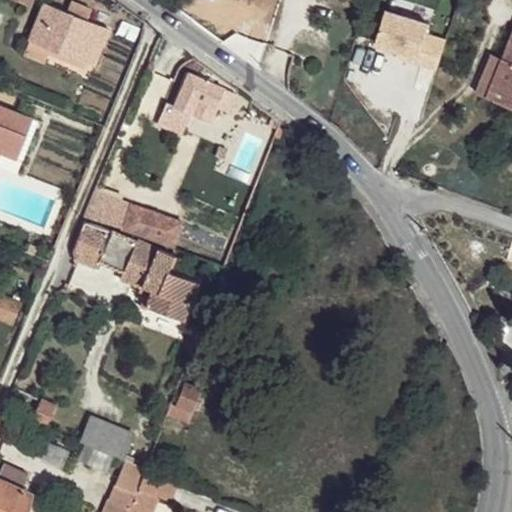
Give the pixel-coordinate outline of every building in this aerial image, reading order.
[(107,28),(42,4),(30,37),(93,63),(107,28)] [(385,12),(375,45),(403,53),(401,59),(436,69),(445,40),(425,35),(428,24),(385,12)] [(511,41),(508,51),(491,92),(511,99),(511,41)] [(496,47),(480,87),(491,92),(508,51),(496,47)] [(236,94),(190,73),(175,106),(167,103),(158,124),(182,134),(192,113),(211,121),(217,109),(228,113),(236,94)] [(31,119),(0,107),(0,168),(16,175),(21,161),(16,160),(31,119)] [(101,207),(89,203),(84,215),(96,220),(101,207)] [(145,221),(126,216),(122,228),(141,233),(145,221)] [(111,231),(83,221),(69,249),(72,255),(80,258),(91,233),(106,242),(111,231)] [(159,227),(145,221),(141,233),(154,239),(159,227)] [(136,242),(111,231),(106,242),(101,259),(124,268),(136,242)] [(154,246),(137,240),(136,242),(124,268),(123,275),(140,282),(154,246)] [(173,255),(154,246),(140,282),(151,287),(144,307),(183,322),(197,284),(168,273),(173,255)] [(19,304),(0,297),(0,318),(11,323),(19,304)] [(206,388),(188,380),(179,401),(171,399),(166,409),(193,421),(206,388)] [(53,401),(41,396),(33,418),(45,423),(53,401)] [(134,436),(98,418),(87,443),(125,459),(134,436)] [(139,475),(122,469),(116,483),(125,487),(119,503),(127,508),(139,475)] [(169,481),(142,469),(139,475),(127,508),(126,510),(131,511),(139,511),(148,491),(163,496),(164,493),(169,481)] [(22,511),(31,492),(0,478),(0,511),(22,511)]
